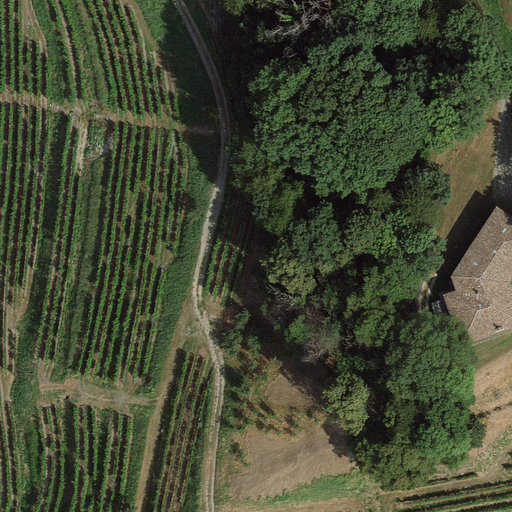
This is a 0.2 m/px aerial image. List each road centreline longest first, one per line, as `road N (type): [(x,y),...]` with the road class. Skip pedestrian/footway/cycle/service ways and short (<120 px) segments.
road 1 (track): [(188,300),(222,162),(221,108),(201,53),(165,0)]
road 2 (track): [(204,511),(221,390),(214,340),(188,300)]
road 3 (track): [(139,511),(188,300)]
road 4 (track): [(459,0),(482,44),(510,136),(508,201)]
